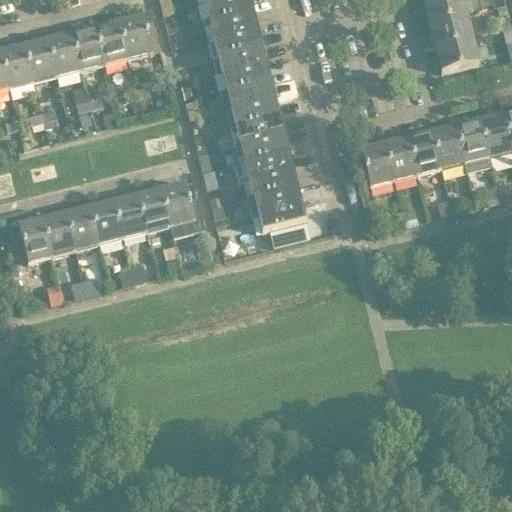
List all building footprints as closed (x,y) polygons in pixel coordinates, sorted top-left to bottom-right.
[(201,0),(204,11),(247,0),(201,0)] [(248,0),(247,0),(204,11),(209,28),(253,17),(248,0)] [(461,0),(445,0),(422,6),(428,30),(466,20),(461,0)] [(172,11),(161,14),(163,21),(173,18),(172,11)] [(253,17),(209,28),(213,46),(257,35),(253,17)] [(466,20),(428,30),(434,53),(472,44),(466,20)] [(142,21),(118,27),(127,65),(152,59),(142,21)] [(499,24),(502,36),(511,34),(508,21),(499,24)] [(118,27),(94,33),(104,71),(127,65),(118,27)] [(81,37),(71,39),(80,77),(104,71),(94,33),(81,37)] [(511,37),(511,34),(502,36),(505,48),(511,46),(511,37)] [(257,35),(213,46),(217,63),(261,52),(257,35)] [(71,39),(47,45),(56,83),(80,77),(71,39)] [(472,44),(434,53),(440,78),(479,68),(472,44)] [(47,45),(23,51),(33,89),(56,83),(47,45)] [(23,51),(0,56),(0,58),(9,95),(33,89),(23,51)] [(261,52),(217,63),(222,80),(266,70),(261,52)] [(0,97),(9,95),(0,58),(0,97)] [(266,70),(222,80),(226,98),(270,87),(266,70)] [(270,87),(226,98),(230,115),(274,104),(270,87)] [(147,92),(135,95),(137,104),(149,101),(147,92)] [(137,104),(135,95),(122,98),(125,107),(137,104)] [(100,104),(88,107),(90,116),(102,113),(100,104)] [(274,104),(230,115),(235,132),(279,121),(274,104)] [(88,107),(75,110),(78,118),(90,116),(88,107)] [(53,115),(40,119),(42,127),(55,124),(53,115)] [(511,116),(503,119),(511,155),(511,116)] [(88,118),(78,121),(79,125),(81,133),(91,130),(89,122),(88,118)] [(42,127),(40,119),(28,122),(30,130),(42,127)] [(511,156),(511,155),(503,119),(479,125),(489,162),(511,156)] [(114,120),(103,123),(106,135),(117,132),(114,120)] [(279,121),(235,132),(239,150),(283,139),(279,121)] [(6,136),(19,133),(16,124),(4,127),(6,136)] [(489,162),(479,125),(455,131),(465,168),(467,178),(491,172),(489,162)] [(465,168),(455,131),(431,137),(441,174),(465,168)] [(431,137),(407,143),(417,180),(441,174),(431,137)] [(283,139),(239,150),(243,167),(287,156),(283,139)] [(407,143),(384,149),(393,186),(417,180),(407,143)] [(369,192),(393,186),(384,149),(359,155),(369,192)] [(287,156),(243,167),(248,185),(292,174),(287,156)] [(292,174),(248,185),(252,202),(296,191),(292,174)] [(204,236),(196,204),(189,205),(185,188),(160,194),(170,232),(173,244),(204,236)] [(508,190),(496,193),(499,201),(510,198),(508,190)] [(296,191),(252,202),(257,220),(300,209),(296,191)] [(486,204),(499,201),(496,193),(484,196),(486,204)] [(160,194),(137,200),(146,238),(170,232),(160,194)] [(137,200),(113,206),(123,244),(146,238),(137,200)] [(461,201),(448,205),(450,213),(463,210),(461,201)] [(438,216),(450,213),(448,205),(436,208),(438,216)] [(113,206),(89,212),(99,250),(123,244),(113,206)] [(231,209),(211,214),(214,226),(234,221),(231,209)] [(300,209),(257,220),(261,238),(268,236),(305,227),(300,209)] [(89,212),(66,218),(75,256),(99,250),(89,212)] [(413,213),(401,217),(403,225),(415,222),(413,213)] [(391,228),(403,225),(401,217),(388,220),(391,228)] [(66,218),(42,224),(51,262),(75,256),(66,218)] [(27,268),(51,262),(42,224),(17,231),(27,268)] [(305,227),(268,236),(273,253),(309,244),(305,227)] [(179,271),(177,262),(165,266),(167,274),(179,271)] [(143,271),(130,274),(132,283),(145,280),(143,271)] [(120,286),(132,283),(130,274),(118,277),(120,286)] [(95,283),(83,286),(85,295),(97,292),(95,283)] [(73,298),(85,295),(83,286),(71,289),(73,298)] [(63,307),(61,301),(59,292),(47,295),(50,310),(63,307)]
